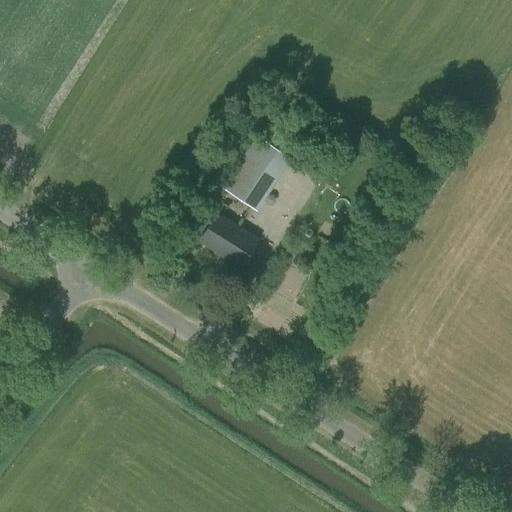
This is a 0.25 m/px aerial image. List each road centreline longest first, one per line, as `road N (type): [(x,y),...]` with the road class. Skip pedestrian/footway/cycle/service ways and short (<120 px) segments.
road 1 (unclassified): [(491,511),(89,267)]
road 2 (unclassified): [(0,386),(89,267)]
